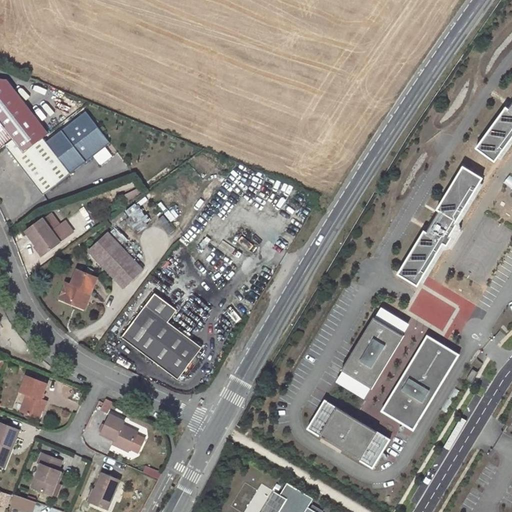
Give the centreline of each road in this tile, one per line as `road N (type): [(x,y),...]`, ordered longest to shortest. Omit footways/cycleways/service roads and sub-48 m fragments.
road 1 (secondary): [(305,270),(483,0)]
road 2 (secondary): [(305,270),(216,429)]
road 3 (unclassified): [(424,511),(511,358)]
road 4 (residential): [(3,254),(22,304),(54,344),(103,374)]
road 5 (residential): [(103,374),(216,429)]
